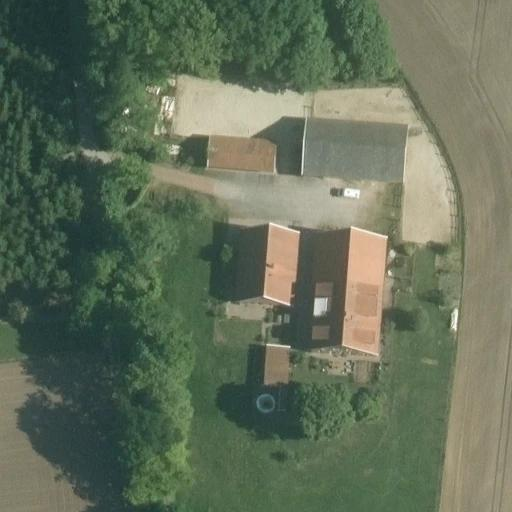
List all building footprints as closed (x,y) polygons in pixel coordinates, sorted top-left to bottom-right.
[(407,133),(307,126),(304,178),(404,185),(407,133)] [(274,174),(275,141),(207,139),(206,172),(274,174)] [(295,237),(244,234),(239,304),(290,308),(295,237)] [(319,239),(315,309),(344,311),(345,305),(378,307),(381,243),(319,239)] [(315,309),(312,354),(374,359),(378,307),(345,305),(344,311),(315,309)] [(280,412),(291,412),(291,348),(262,347),(262,389),(280,389),(280,412)]
